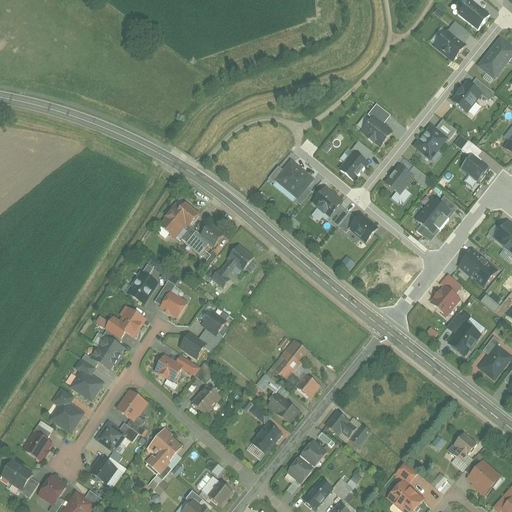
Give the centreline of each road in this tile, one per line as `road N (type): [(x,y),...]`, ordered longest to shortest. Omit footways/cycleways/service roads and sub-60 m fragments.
road 1 (secondary): [(0,98),(98,126),(178,164),(385,331)]
road 2 (residential): [(507,18),(361,199)]
road 3 (residential): [(258,487),(385,331)]
road 4 (residential): [(130,371),(258,487)]
road 5 (secondary): [(385,331),(511,431)]
